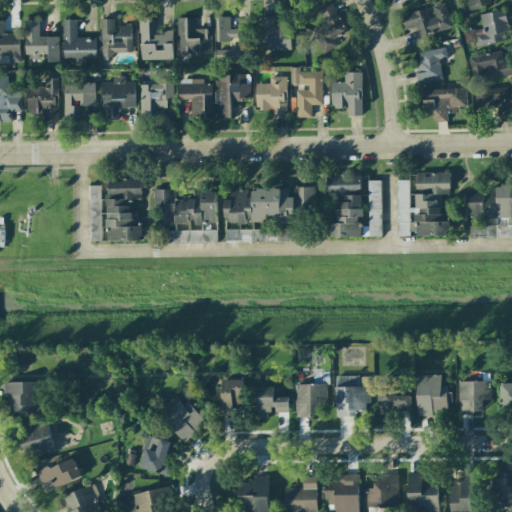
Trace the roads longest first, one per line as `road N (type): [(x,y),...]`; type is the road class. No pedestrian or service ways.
road 1 (residential): [(511,144),(0,151)]
road 2 (residential): [(511,440),(242,444),(229,451)]
road 3 (residential): [(361,0),(385,69),(391,147)]
